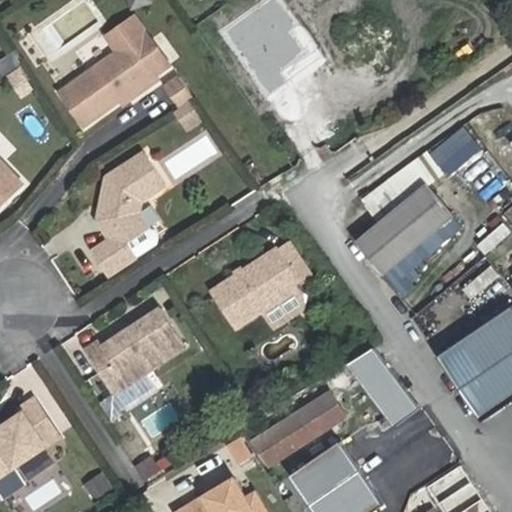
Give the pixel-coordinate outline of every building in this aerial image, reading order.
[(139,17),(108,38),(119,53),(149,31),(139,17)] [(119,53),(61,92),(84,125),(121,100),(142,85),(145,90),(158,81),(155,76),(172,64),(149,31),(119,53)] [(180,76),(168,84),(181,105),(194,97),(180,76)] [(121,100),(124,105),(145,90),(142,85),(121,100)] [(173,113),(186,133),(203,122),(190,102),(173,113)] [(108,177),(102,210),(107,211),(103,228),(111,239),(92,253),(108,276),(137,256),(129,243),(150,229),(139,213),(141,201),(166,184),(146,153),(108,177)] [(0,206),(25,183),(0,156),(0,206)] [(376,212),(427,180),(415,163),(365,195),(376,212)] [(385,275),(425,242),(455,217),(427,184),(357,241),(385,275)] [(129,243),(137,256),(157,242),(158,235),(154,229),(150,229),(129,243)] [(290,241),(279,248),(302,284),(314,277),(290,241)] [(279,248),(211,292),(235,329),(263,310),(302,284),(279,248)] [(470,270),(504,309),(511,302),(511,287),(487,257),(470,270)] [(263,310),(274,327),(305,306),(302,284),(263,310)] [(161,307),(127,329),(130,335),(122,339),(119,335),(103,346),(100,341),(85,350),(114,395),(187,346),(161,307)] [(511,308),(438,358),(483,424),(511,403),(511,308)] [(349,363),(396,427),(420,409),(374,347),(349,363)] [(273,464),(348,416),(342,406),(353,400),(344,385),(257,439),(273,464)] [(0,435),(0,476),(63,436),(38,398),(19,409),(23,414),(5,425),(9,430),(0,435)] [(292,477),(310,503),(360,468),(342,442),(292,477)] [(492,511),(463,467),(438,483),(437,480),(414,495),(423,511),(492,511)] [(360,468),(310,503),(315,511),(373,511),(385,505),(360,468)] [(253,511),(245,497),(232,476),(174,511),(253,511)] [(268,511),(254,488),(240,511),(268,511)]
